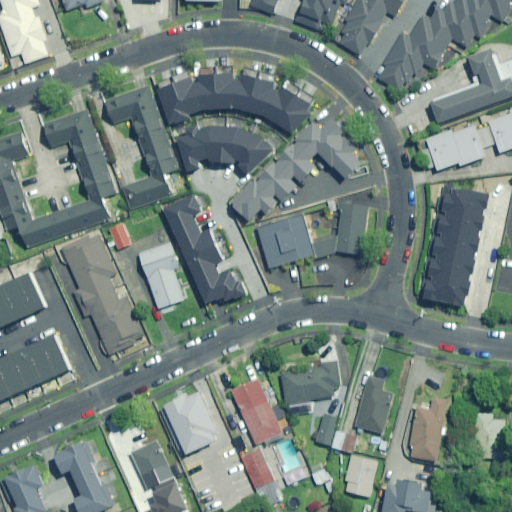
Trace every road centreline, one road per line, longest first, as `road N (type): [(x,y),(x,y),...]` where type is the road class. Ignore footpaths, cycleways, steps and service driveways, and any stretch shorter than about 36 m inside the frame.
road 1 (residential): [(0,102),(203,35),(241,32),(308,53),(335,70),(383,128),(400,178),(383,318)]
road 2 (residential): [(0,438),(287,315),(338,308),(383,318)]
road 3 (residential): [(383,318),(511,343)]
